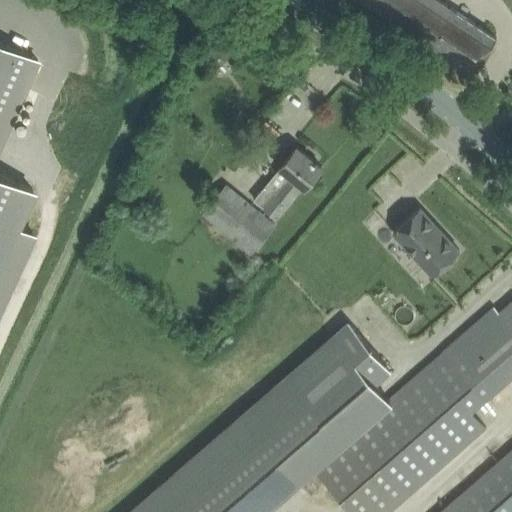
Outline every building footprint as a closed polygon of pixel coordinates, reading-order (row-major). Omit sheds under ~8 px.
[(363,0),(474,72),(496,37),(439,0),(363,0)] [(0,303),(32,232),(16,225),(32,188),(0,173),(0,138),(36,58),(0,41),(0,303)] [(212,53),(212,59),(215,63),(221,64),(225,61),(226,55),(223,51),(217,50),(212,53)] [(254,199),(263,205),(277,217),(303,186),(304,187),(321,167),(297,147),(280,167),(254,199)] [(203,211),(216,222),(250,251),(274,223),(226,184),(203,211)] [(393,231),(433,274),(459,250),(420,207),(393,231)] [(511,327),(494,307),(478,321),(389,399),(312,465),(313,467),(351,511),(387,511),(486,427),(471,410),(493,391),(511,374),(511,327)] [(260,511),(313,467),(312,465),(389,399),(375,383),(390,369),(351,324),(133,511),(260,511)] [(511,511),(511,449),(509,452),(441,511),(511,511)]
